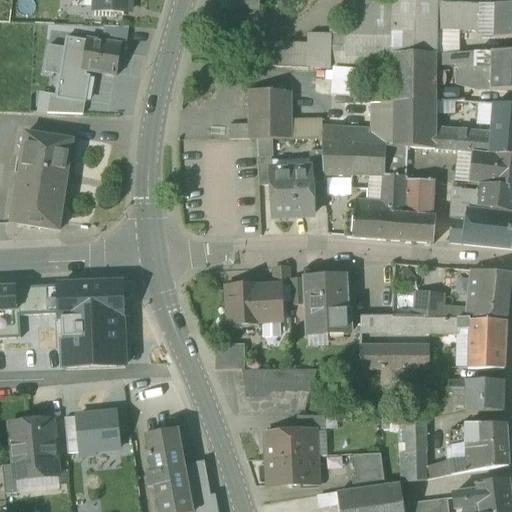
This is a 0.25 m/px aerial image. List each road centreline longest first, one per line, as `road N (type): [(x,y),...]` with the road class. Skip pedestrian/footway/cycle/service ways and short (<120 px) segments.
road 1 (residential): [(511,265),(355,256),(151,259)]
road 2 (residential): [(245,511),(151,259)]
road 3 (residential): [(151,259),(151,138),(183,0)]
road 4 (residential): [(0,264),(151,259)]
